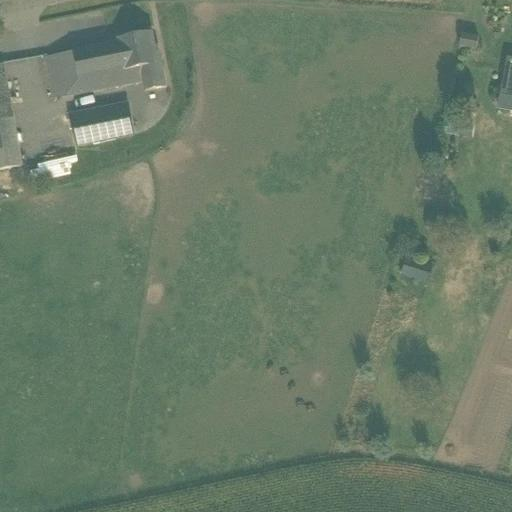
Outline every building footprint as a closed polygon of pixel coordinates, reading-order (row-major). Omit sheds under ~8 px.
[(120,44),(46,60),(54,101),(144,82),(146,92),(166,88),(158,47),(154,48),(152,33),(119,40),(120,44)] [(462,36),(460,47),(477,50),(479,39),(462,36)] [(3,65),(0,65),(0,171),(22,168),(3,65)] [(511,74),(505,73),(500,96),(511,98),(511,74)] [(136,136),(130,104),(70,116),(77,148),(136,136)] [(406,267),(404,275),(428,283),(431,274),(406,267)]
